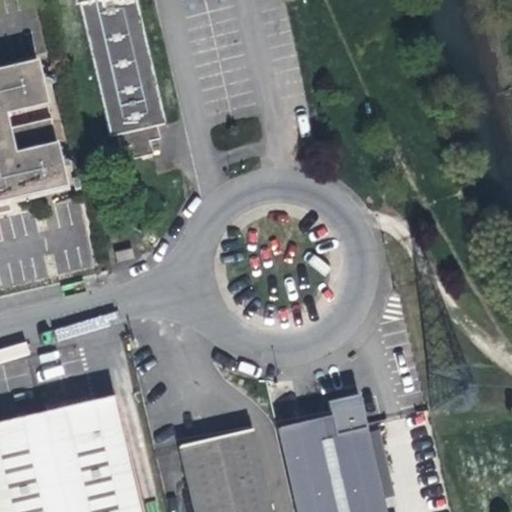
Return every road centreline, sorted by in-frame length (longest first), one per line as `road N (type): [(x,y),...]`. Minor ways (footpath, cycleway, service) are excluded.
road 1 (unclassified): [(257,329),(300,330),(334,304),(345,263),(329,223),(291,202),(248,208),(218,240),(214,283)]
road 2 (unclassified): [(0,336),(214,283)]
road 3 (unknown): [(106,310),(154,511)]
road 4 (unknown): [(175,36),(192,141),(230,221)]
road 5 (track): [(411,225),(449,301),(511,356)]
